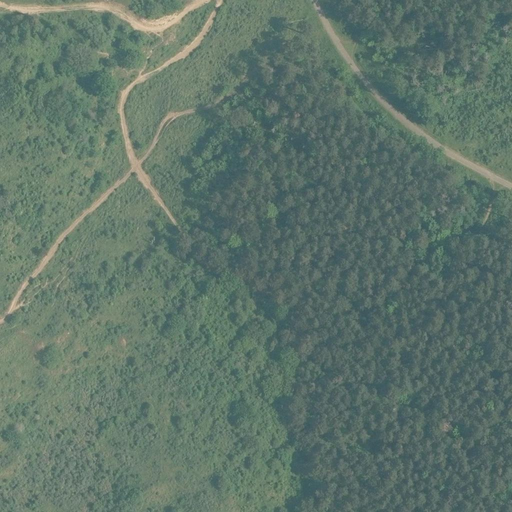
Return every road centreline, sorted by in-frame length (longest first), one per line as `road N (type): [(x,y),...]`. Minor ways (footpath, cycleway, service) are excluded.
road 1 (unknown): [(334,40),(248,75),(224,98),(161,124),(136,165),(50,249),(0,321)]
road 2 (unknown): [(511,287),(418,244),(248,75)]
